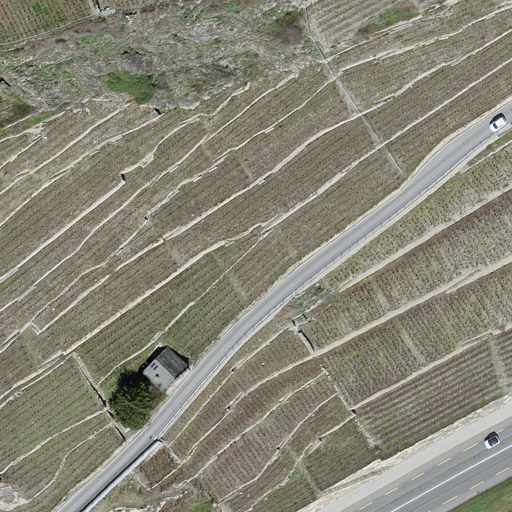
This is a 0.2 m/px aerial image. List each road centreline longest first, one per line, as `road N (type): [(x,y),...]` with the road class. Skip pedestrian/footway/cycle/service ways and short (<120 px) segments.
road 1 (unclassified): [(70,511),(247,324),(511,112)]
road 2 (primary): [(390,511),(511,444)]
